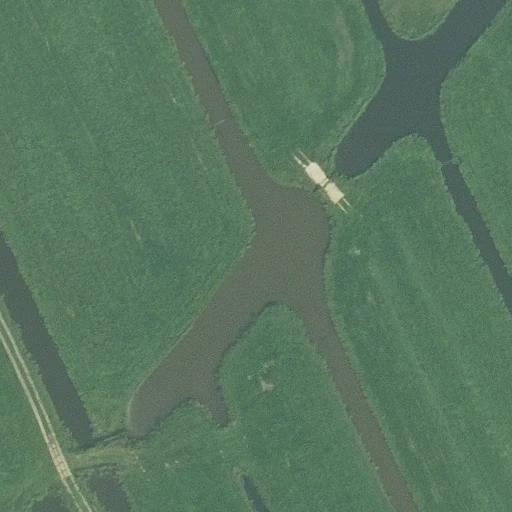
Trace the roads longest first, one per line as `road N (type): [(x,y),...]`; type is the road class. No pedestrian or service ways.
road 1 (track): [(86,511),(0,328)]
road 2 (track): [(180,511),(158,468),(110,466),(66,480)]
